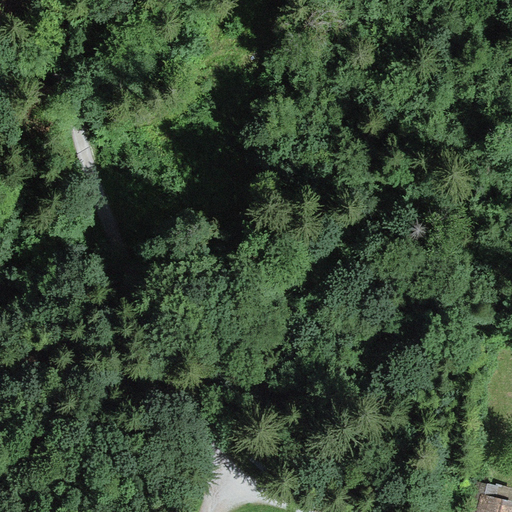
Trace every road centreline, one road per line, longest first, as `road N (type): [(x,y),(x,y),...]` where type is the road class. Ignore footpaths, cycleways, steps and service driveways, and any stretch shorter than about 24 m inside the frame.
road 1 (track): [(43,0),(102,205),(197,420),(242,486),(322,511)]
road 2 (track): [(0,380),(104,390),(177,380)]
